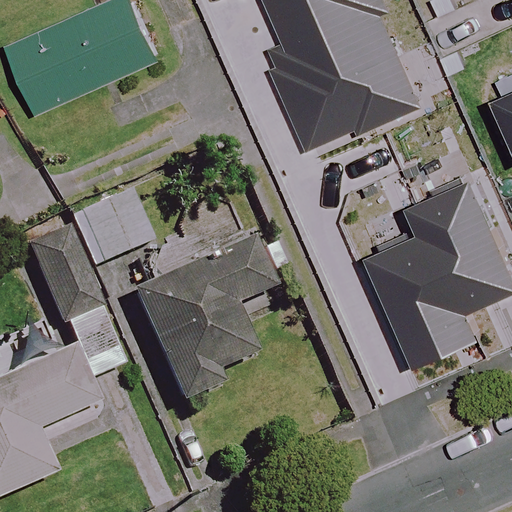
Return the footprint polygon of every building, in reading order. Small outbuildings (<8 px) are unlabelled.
[(166,61),(139,0),(121,0),(16,46),(45,114),(166,61)] [(447,92),(417,24),(361,49),(391,117),(447,92)] [(390,184),(356,100),(299,124),(333,205),(320,211),(364,316),(418,294),(398,245),(454,222),(431,167),(390,184)] [(469,145),(449,102),(416,117),(436,160),(469,145)] [(511,117),(490,128),(511,178),(511,117)] [(154,244),(133,193),(70,218),(91,269),(154,244)] [(250,249),(136,299),(182,405),(219,388),(213,375),(252,358),(230,308),(269,292),(250,249)] [(62,325),(73,352),(0,382),(0,499),(53,478),(35,436),(95,412),(83,384),(127,366),(103,309),(62,325)]
